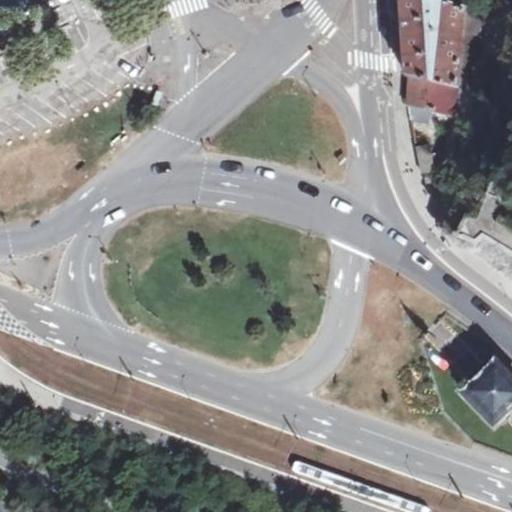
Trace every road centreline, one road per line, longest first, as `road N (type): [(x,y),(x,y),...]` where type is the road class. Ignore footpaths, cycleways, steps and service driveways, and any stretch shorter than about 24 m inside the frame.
road 1 (primary): [(270,405),(510,487)]
road 2 (primary): [(356,222),(281,195),(202,181),(130,187)]
road 3 (primary): [(270,405),(333,345),(356,222)]
road 4 (primary): [(81,340),(270,405)]
road 5 (primary): [(511,339),(448,281),(356,222)]
road 6 (tertiary): [(367,138),(366,0)]
road 7 (unclassified): [(367,138),(347,105),(274,51)]
road 8 (unclassified): [(191,12),(186,134)]
road 9 (tertiary): [(274,51),(186,134)]
